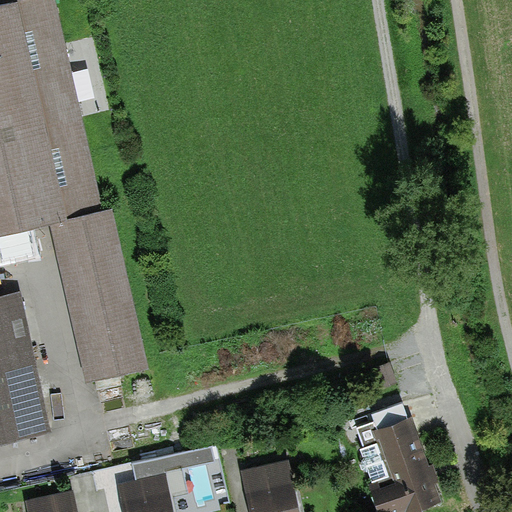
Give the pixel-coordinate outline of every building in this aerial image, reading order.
[(56,0),(0,0),(0,233),(52,223),(85,382),(147,369),(113,204),(99,206),(56,0)] [(19,289),(0,293),(0,438),(50,427),(19,289)] [(412,421),(376,434),(394,488),(377,493),(383,511),(421,511),(440,506),(412,421)] [(300,511),(292,470),(249,479),(255,511),(300,511)] [(79,511),(75,487),(27,497),(30,511),(79,511)]
